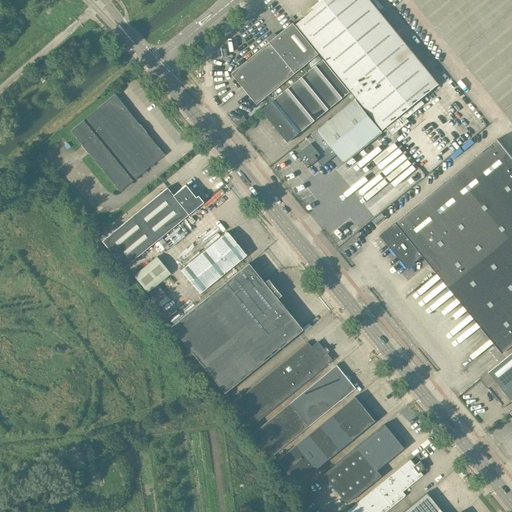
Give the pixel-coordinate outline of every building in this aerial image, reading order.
[(439,85),(370,0),(322,0),(312,8),(314,10),(297,24),(383,130),(408,111),(439,85)] [(511,0),(412,0),(511,121),(511,0)] [(319,55),(303,36),(293,23),(278,36),(275,33),(267,39),(270,42),(232,74),(257,105),(265,98),(319,55)] [(288,143),(296,136),(350,92),(323,60),(261,110),(288,143)] [(83,120),(70,131),(119,191),(132,181),(164,155),(115,95),(83,120)] [(337,153),(345,163),(382,133),(356,100),(330,121),(328,120),(311,134),(316,140),(311,145),(310,144),(298,154),(307,166),(309,164),(311,166),(318,161),(322,165),(337,153)] [(244,116),(235,124),(238,128),(247,121),(244,116)] [(407,188),(424,174),(395,140),(348,179),(371,206),(402,181),(407,188)] [(511,344),(511,161),(496,141),(381,235),(408,268),(421,258),(500,355),(511,344)] [(167,188),(101,242),(122,268),(203,203),(198,196),(194,198),(190,193),(191,192),(185,185),(173,195),(167,188)] [(227,232),(219,239),(180,271),(199,294),(246,255),(238,246),(240,244),(237,241),(235,242),(227,232)] [(170,274),(157,257),(134,275),(147,292),(170,274)] [(248,263),(170,327),(224,393),(302,329),(277,298),(281,295),(268,279),(264,282),(248,263)] [(308,342),(232,404),(251,427),(333,360),(318,342),(311,347),(308,342)] [(504,407),(511,401),(511,353),(481,379),(504,407)] [(274,455),(309,427),(355,389),(336,365),(255,432),(274,455)] [(354,397),(276,460),(296,485),(367,428),(379,419),(364,400),(360,404),(354,397)] [(384,424),(322,475),(346,504),(381,476),(376,471),(403,448),(384,424)] [(415,465),(410,460),(346,511),(385,511),(404,497),(401,493),(423,475),(420,472),(425,470),(423,467),(425,467),(424,464),(422,464),(420,461),(415,465)] [(435,486),(402,511),(446,511),(452,507),(435,486)]
